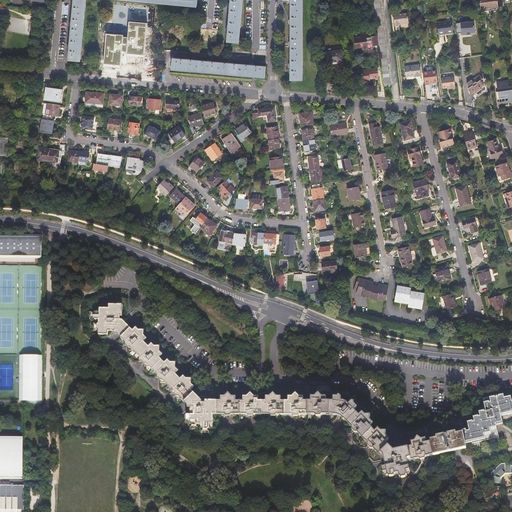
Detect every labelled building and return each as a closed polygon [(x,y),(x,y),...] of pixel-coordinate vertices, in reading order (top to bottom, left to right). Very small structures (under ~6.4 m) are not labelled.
[(87,0),(74,0),(74,1),(72,1),(72,5),(74,5),(72,23),(70,22),(70,26),(72,27),(70,44),(68,44),(68,48),(70,48),(69,61),(81,62),(85,22),(87,0)] [(231,0),(231,4),(229,4),(229,9),(231,9),(229,26),(228,26),(227,31),(229,31),(228,42),(240,43),(243,0),(231,0)] [(289,0),(289,2),(291,2),(291,20),(289,20),(289,24),(291,24),(291,42),(289,42),(289,46),(291,46),(291,63),(289,63),(289,67),(291,68),(291,81),(303,81),(303,0),(289,0)] [(383,73),(384,87),(391,86),(389,70),(387,54),(385,34),(381,9),(380,0),(373,0),(377,28),(378,36),(379,44),(383,73)] [(496,0),(480,0),(482,14),(491,13),(491,10),(498,9),(496,0)] [(408,13),(394,15),(395,25),(400,25),(400,24),(409,23),(408,13)] [(453,32),(451,21),(437,23),(438,33),(446,32),(447,33),(453,32)] [(462,31),(462,34),(476,34),(475,21),(457,22),(457,31),(462,31)] [(124,35),(107,34),(105,64),(121,65),(122,52),(126,53),(126,54),(144,56),(147,23),(130,22),(128,37),(124,37),(124,35)] [(372,45),(379,44),(378,36),(371,37),(371,38),(367,39),(366,32),(363,33),(365,48),(368,47),(367,43),(372,43),(372,45)] [(362,48),(365,48),(363,33),(361,33),(361,34),(360,35),(360,36),(354,37),(355,47),(362,46),(362,48)] [(336,61),(335,50),(325,52),(326,62),(333,62),(336,61)] [(267,65),(172,57),(171,70),(266,78),(267,65)] [(420,65),(405,67),(406,76),(415,75),(415,77),(421,76),(420,65)] [(370,78),(378,77),(377,68),(367,69),(368,81),(370,80),(370,78)] [(363,81),(368,81),(367,69),(362,69),(362,72),(361,72),(360,73),(361,77),(361,78),(362,78),(363,78),(363,81)] [(438,82),(437,71),(424,72),(426,84),(438,82)] [(480,75),(467,83),(470,87),(469,89),(472,94),(475,92),(478,96),(484,92),(481,88),(484,85),(481,80),(483,79),(480,75)] [(454,77),(442,78),(443,88),(455,86),(454,77)] [(511,100),(511,86),(510,87),(509,83),(505,83),(505,81),(505,80),(499,77),(495,82),(497,84),(499,98),(508,97),(509,101),(511,100)] [(62,91),(47,89),(45,100),(60,102),(62,91)] [(104,94),(87,92),(86,103),(103,104),(104,94)] [(123,96),(111,94),(110,105),(122,106),(123,96)] [(142,97),(130,96),(129,105),(141,106),(142,97)] [(161,100),(149,99),(148,109),(160,110),(161,100)] [(180,101),(168,100),(167,108),(179,110),(180,101)] [(213,102),(202,106),(206,117),(217,114),(213,102)] [(59,116),(61,105),(47,104),(46,114),(59,116)] [(274,108),(259,110),(259,116),(267,114),(269,121),(276,120),(274,108)] [(301,126),(314,124),(312,112),(300,114),(301,126)] [(192,127),(204,124),(201,113),(189,117),(192,127)] [(95,118),(83,116),(82,129),(98,131),(99,124),(94,123),(95,118)] [(121,120),(110,118),(108,129),(120,131),(121,120)] [(52,134),(53,121),(42,119),(41,132),(52,134)] [(411,120),(401,123),(405,140),(415,137),(412,129),(413,129),(411,120)] [(376,122),(369,123),(373,145),(383,143),(380,126),(377,127),(376,122)] [(140,124),(131,123),(129,132),(138,134),(140,124)] [(346,123),(330,125),(331,136),(348,134),(346,123)] [(246,124),(235,130),(238,134),(236,136),(241,143),(245,140),(244,138),(252,133),(246,124)] [(161,131),(150,126),(145,134),(156,140),(161,131)] [(179,127),(168,135),(171,140),(173,139),(175,142),(185,135),(179,127)] [(269,140),(279,138),(277,127),(267,128),(269,140)] [(452,134),(451,129),(450,128),(437,132),(439,137),(440,137),(441,141),(440,141),(442,147),(443,146),(453,144),(452,139),(453,139),(453,137),(451,138),(450,134),(452,134)] [(303,141),(315,139),(313,129),(302,131),(303,141)] [(477,146),(473,131),(464,134),(468,149),(477,146)] [(240,145),(232,135),(223,141),(231,152),(240,145)] [(8,138),(0,137),(0,154),(8,155),(8,138)] [(280,148),(279,138),(269,140),(270,149),(280,148)] [(316,149),(315,139),(303,141),(305,151),(316,149)] [(497,139),(488,142),(494,159),(504,155),(501,147),(500,147),(497,139)] [(215,144),(211,146),(212,148),(206,152),(212,160),(222,154),(215,144)] [(419,147),(408,149),(411,158),(412,158),(415,166),(423,164),(419,147)] [(38,160),(48,162),(50,149),(40,148),(38,160)] [(50,149),(48,162),(58,163),(60,151),(50,149)] [(68,161),(79,163),(79,161),(80,152),(70,150),(68,161)] [(80,152),(79,161),(88,162),(90,153),(80,152)] [(385,153),(375,155),(378,170),(388,168),(385,153)] [(94,164),(93,170),(108,172),(109,166),(110,155),(99,154),(97,164),(94,164)] [(110,155),(109,166),(120,167),(122,157),(110,155)] [(204,162),(197,157),(191,166),(197,172),(204,162)] [(283,168),(284,168),(283,157),(270,158),(272,170),(283,168)] [(309,159),(311,170),(320,169),(318,157),(309,159)] [(139,160),(128,158),(127,169),(136,170),(142,171),(145,162),(138,161),(139,160)] [(342,160),(343,167),(344,171),(352,170),(350,158),(342,160)] [(458,160),(448,163),(452,179),(462,176),(458,160)] [(508,162),(496,166),(500,176),(501,176),(503,180),(511,177),(511,174),(511,172),(510,172),(508,162)] [(284,169),(283,168),(272,170),(270,170),(270,173),(273,172),(274,181),(271,181),(271,185),(284,183),(284,179),(283,171),(284,171),(284,170),(284,169)] [(320,169),(311,170),(312,182),(323,181),(321,169),(320,169)] [(217,171),(208,181),(213,187),(223,177),(217,171)] [(426,179),(414,183),(418,198),(429,195),(428,190),(429,190),(426,179)] [(161,192),(166,197),(174,187),(169,183),(168,184),(164,180),(157,187),(161,191),(161,192)] [(234,189),(226,180),(218,187),(222,191),(224,193),(222,194),(226,198),(234,189)] [(278,199),(289,197),(287,186),(276,188),(278,199)] [(467,186),(456,189),(459,198),(462,207),(472,205),(467,186)] [(358,187),(347,189),(349,201),(361,199),(358,187)] [(312,189),(313,200),(324,199),(322,188),(312,189)] [(179,204),(186,197),(177,189),(170,196),(179,204)] [(393,190),(387,191),(387,192),(383,193),(383,197),(383,200),(384,200),(386,209),(396,207),(393,190)] [(195,205),(186,197),(179,204),(188,212),(195,205)] [(291,211),(289,197),(278,199),(279,212),(285,211),(285,212),(291,211)] [(245,199),(238,199),(237,199),(236,208),(247,209),(248,199),(245,199)] [(263,200),(253,199),(252,208),(262,209),(263,200)] [(326,210),(325,199),(324,199),(313,200),(315,211),(326,210)] [(179,204),(176,209),(185,217),(188,212),(179,204)] [(430,209),(421,212),(425,228),(436,224),(434,217),(432,218),(430,209)] [(361,212),(352,214),(355,228),(364,226),(362,217),(364,216),(363,213),(362,213),(361,212)] [(190,231),(195,235),(200,227),(207,218),(200,213),(200,214),(195,220),(194,219),(193,218),(190,222),(195,225),(194,227),(193,227),(190,231)] [(402,217),(392,219),(394,230),(391,230),(393,238),(406,235),(402,217)] [(217,225),(207,218),(200,227),(210,235),(217,225)] [(317,230),(327,228),(325,219),(316,220),(317,230)] [(474,219),(463,222),(465,229),(470,227),(472,233),(478,231),(474,219)] [(232,243),(234,234),(227,233),(227,232),(222,231),(220,241),(232,243)] [(319,233),(320,239),(324,239),(324,241),(334,239),(333,231),(319,233)] [(253,248),(264,248),(264,243),(265,234),(253,233),(252,243),(254,243),(253,248)] [(39,234),(0,234),(0,260),(37,260),(37,256),(40,256),(39,234)] [(242,235),(234,234),(232,243),(232,244),(245,246),(246,237),(242,236),(242,235)] [(268,243),(278,244),(279,235),(265,234),(264,243),(268,243)] [(295,236),(285,235),(284,254),(294,255),(295,236)] [(443,236),(433,239),(435,247),(431,248),(433,255),(447,251),(443,236)] [(368,243),(354,245),(356,257),(367,255),(366,248),(369,247),(368,243)] [(480,243),(469,246),(474,261),(484,258),(480,243)] [(329,246),(320,248),(321,256),(330,255),(329,246)] [(409,247),(398,249),(400,255),(402,263),(413,260),(409,247)] [(334,261),(322,263),(324,271),(329,270),(330,272),(334,272),(337,272),(337,269),(335,269),(335,265),(336,265),(335,261),(334,261)] [(447,265),(435,269),(439,282),(451,278),(447,265)] [(488,269),(478,272),(481,285),(492,282),(488,269)] [(386,300),(388,286),(379,283),(378,286),(373,285),(374,282),(358,278),(354,290),(357,291),(357,293),(362,294),(362,295),(377,300),(378,298),(386,300)] [(308,294),(319,292),(317,280),(306,281),(308,294)] [(422,307),(425,295),(411,292),(411,290),(397,287),(395,299),(409,302),(408,304),(422,307)] [(453,293),(443,296),(447,309),(456,306),(454,299),(455,298),(453,293)] [(502,295),(489,299),(490,304),(493,303),(495,311),(506,308),(502,295)] [(158,397),(181,420),(190,421),(190,425),(191,426),(195,427),(197,425),(201,425),(201,428),(203,430),(206,430),(208,428),(212,428),(212,429),(214,429),(216,429),(216,430),(217,430),(217,429),(237,429),(237,430),(240,430),(240,429),(261,429),(261,430),(263,430),(263,429),(285,429),(285,430),(287,430),(287,428),(307,428),(308,391),(303,391),(212,391),(209,391),(209,401),(200,401),(193,393),(191,391),(194,388),(183,376),(180,380),(175,374),(178,371),(167,360),(164,363),(158,357),(161,354),(151,343),(148,346),(142,341),(145,338),(134,326),(131,330),(126,325),(124,322),(121,320),(121,315),(121,304),(110,304),(110,308),(93,308),(93,311),(92,313),(92,317),(94,319),(97,319),(97,323),(95,325),(96,328),(97,330),(97,334),(100,334),(100,337),(102,340),(103,341),(104,343),(105,342),(124,363),(125,365),(126,364),(140,379),(142,381),(156,395),(156,396),(157,398),(158,397)] [(350,391),(331,391),(319,391),(311,391),(308,391),(307,428),(333,428),(365,461),(365,462),(367,465),(369,464),(381,461),(384,460),(386,466),(382,467),(383,472),(387,471),(388,474),(399,472),(400,476),(406,475),(406,470),(410,469),(408,460),(425,457),(434,455),(430,440),(429,432),(426,432),(400,438),(397,436),(396,437),(387,429),(350,391)] [(494,425),(498,426),(497,423),(503,422),(501,416),(510,414),(511,400),(511,397),(511,396),(505,398),(504,394),(491,397),(492,401),(484,403),(486,410),(479,412),(480,415),(474,417),(475,420),(468,422),(470,428),(463,430),(466,443),(473,442),(474,444),(493,440),(493,436),(494,425)] [(466,443),(463,430),(452,432),(437,435),(437,438),(430,440),(434,455),(458,449),(467,447),(466,443)] [(0,476),(19,477),(20,438),(0,437),(0,476)] [(491,470),(491,475),(492,475),(492,481),(499,481),(499,475),(504,472),(510,472),(511,472),(511,463),(505,464),(504,462),(499,462),(492,469),(491,470)] [(0,508),(22,509),(22,484),(8,484),(8,481),(0,481),(0,482),(0,508)] [(307,499),(296,509),(298,511),(301,511),(312,504),(307,499)]
